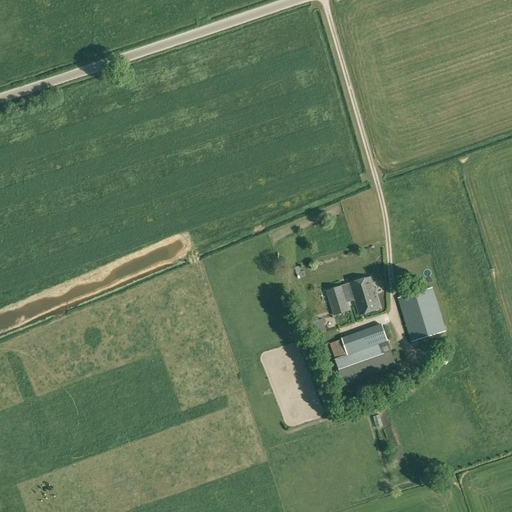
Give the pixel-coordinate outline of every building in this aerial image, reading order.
[(350,284),(354,298),(359,314),(381,308),(371,277),(350,284)] [(354,298),(350,284),(327,291),(334,315),(324,319),(327,330),(343,325),(340,313),(350,310),(347,300),(354,298)] [(398,298),(411,342),(446,331),(433,287),(398,298)] [(347,354),(336,358),(335,359),(339,370),(340,370),(345,384),(398,365),(383,323),(341,338),(342,339),(347,354)] [(331,343),(336,358),(347,354),(342,339),(331,343)] [(441,356),(446,361),(452,355),(446,349),(441,356)]
